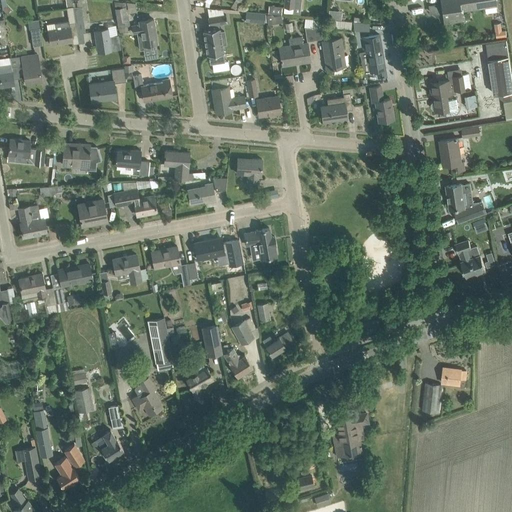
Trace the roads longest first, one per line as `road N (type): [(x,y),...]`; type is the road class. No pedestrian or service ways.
road 1 (residential): [(294,203),(21,256),(8,248),(0,199)]
road 2 (tertiary): [(90,511),(319,372)]
road 3 (residential): [(202,130),(0,113)]
road 4 (residential): [(448,325),(417,151)]
road 5 (residential): [(319,372),(294,203)]
road 6 (residential): [(417,151),(393,0)]
road 7 (tertiary): [(319,372),(448,325)]
road 8 (residential): [(417,151),(284,137)]
road 9 (residential): [(202,130),(181,0)]
